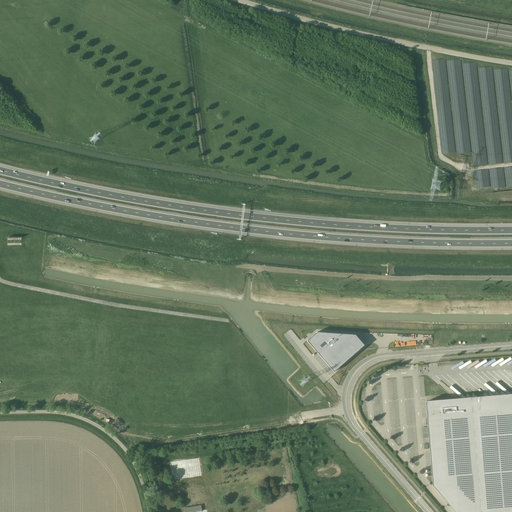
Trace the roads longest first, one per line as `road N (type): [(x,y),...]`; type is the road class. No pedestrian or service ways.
road 1 (motorway): [(0,183),(222,226),(511,243)]
road 2 (motorway): [(511,228),(232,213),(0,169)]
road 3 (unclassified): [(511,63),(237,0)]
road 4 (track): [(227,320),(0,279)]
road 5 (unclassified): [(148,511),(132,462),(106,432),(60,413),(0,413)]
road 6 (unclassified): [(346,409),(353,375),(376,357),(511,345)]
road 7 (unclassified): [(428,511),(346,409)]
